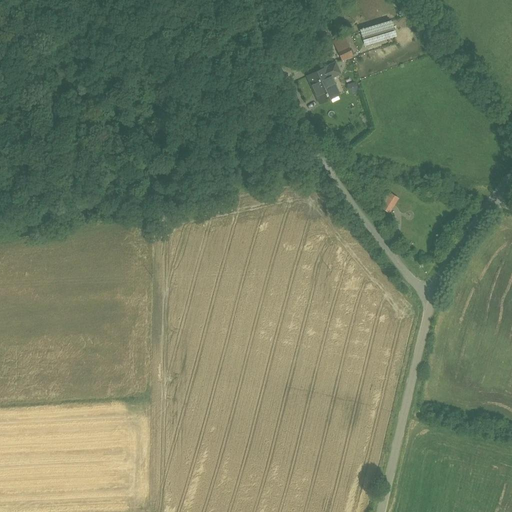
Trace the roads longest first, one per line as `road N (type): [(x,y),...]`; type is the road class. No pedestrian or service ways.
road 1 (unclassified): [(242,0),(321,161),(429,300)]
road 2 (track): [(0,226),(321,161)]
road 3 (unclassified): [(429,300),(379,511)]
road 4 (unclassified): [(494,198),(429,300)]
